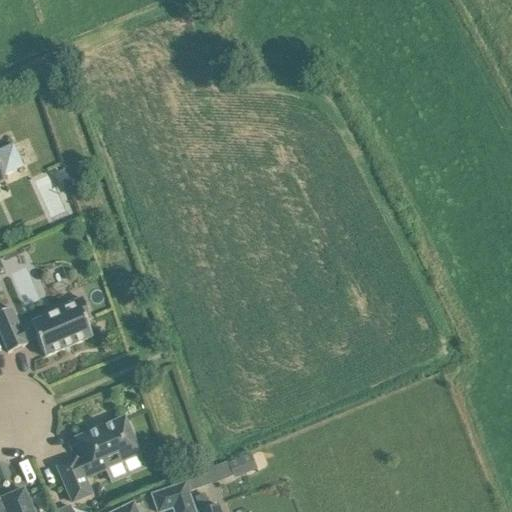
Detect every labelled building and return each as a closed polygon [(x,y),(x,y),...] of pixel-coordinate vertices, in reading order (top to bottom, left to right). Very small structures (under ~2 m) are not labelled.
[(0,183),(5,181),(2,176),(4,175),(4,176),(23,168),(13,146),(0,151),(0,183)] [(85,322),(90,320),(82,299),(60,309),(61,311),(30,324),(31,325),(20,330),(11,309),(0,313),(0,335),(8,354),(26,346),(25,343),(36,338),(45,358),(92,338),(85,322)] [(77,464),(76,461),(57,468),(72,503),(91,495),(84,480),(107,470),(106,468),(138,454),(131,437),(134,436),(129,424),(126,426),(123,420),(76,441),(84,460),(77,464)] [(185,477),(190,492),(255,468),(249,453),(185,477)] [(152,495),(156,511),(168,511),(173,511),(195,511),(186,483),(152,495)] [(0,511),(32,511),(23,491),(0,500),(0,511)] [(114,511),(138,511),(134,503),(114,511)]
